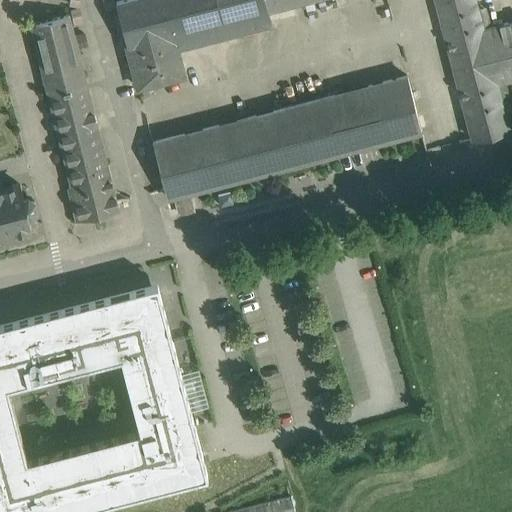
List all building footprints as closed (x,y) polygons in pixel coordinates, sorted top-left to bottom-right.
[(122,0),(116,2),(127,44),(171,32),(175,48),(176,48),(271,23),(267,8),(296,0),(122,0)] [(482,28),(474,0),(436,0),(473,139),(508,130),(496,82),(482,28)] [(118,208),(69,14),(29,24),(70,186),(69,186),(77,219),(118,208)] [(511,20),(482,28),(496,82),(511,77),(511,20)] [(171,32),(127,44),(138,87),(183,75),(176,48),(175,48),(171,32)] [(407,75),(152,141),(167,196),(421,129),(407,75)] [(20,184),(0,188),(0,236),(31,229),(28,216),(32,215),(36,208),(34,200),(27,196),(23,197),(20,184)] [(0,321),(0,511),(54,511),(207,473),(157,281),(0,321)] [(190,407),(207,403),(199,368),(182,371),(190,407)] [(210,510),(210,511),(293,511),(288,490),(210,510)]
